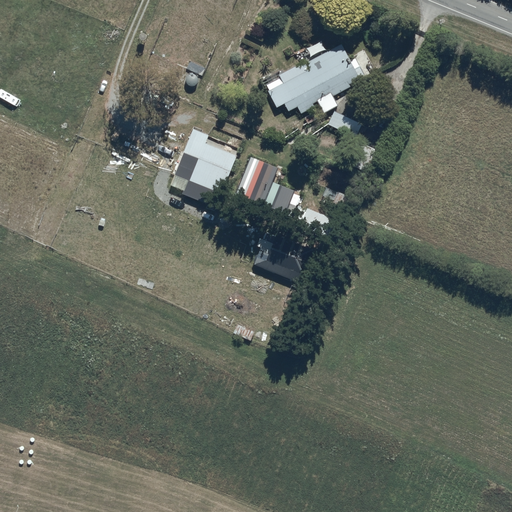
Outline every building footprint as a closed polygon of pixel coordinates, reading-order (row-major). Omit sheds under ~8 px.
[(270,93),(268,94),(277,112),(285,108),(288,115),(297,110),(301,117),(315,110),(313,106),(322,102),(323,105),(350,91),(349,89),(360,83),(341,46),(304,65),(307,72),(284,84),(281,78),(266,86),(270,93)] [(222,197),(238,159),(207,146),(210,138),(193,131),(183,155),(199,161),(189,184),(222,197)] [(365,148),(355,170),(368,176),(377,153),(365,148)] [(255,173),(246,168),(234,193),(243,197),(255,173)] [(338,195),(328,219),(343,225),(353,201),(338,195)] [(237,326),(233,335),(250,344),(255,335),(237,326)]
